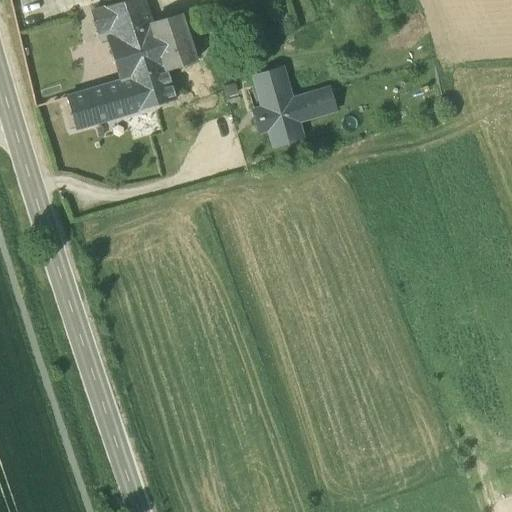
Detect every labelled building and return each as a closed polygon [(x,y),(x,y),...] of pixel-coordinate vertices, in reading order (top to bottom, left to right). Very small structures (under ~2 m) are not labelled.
[(107,39),(112,57),(155,43),(149,24),(150,24),(142,0),(130,0),(91,11),(99,41),(107,39)] [(120,82),(129,113),(175,100),(166,70),(195,61),(180,15),(150,24),(149,24),(155,43),(112,57),(120,82)] [(296,122),(318,116),(312,96),(328,91),(327,89),(290,100),(281,69),(253,77),(261,108),(252,111),(259,133),(268,130),(273,146),(301,138),(296,122)] [(68,97),(77,129),(129,113),(120,82),(68,97)] [(334,111),(328,91),(312,96),(318,116),(334,111)]
